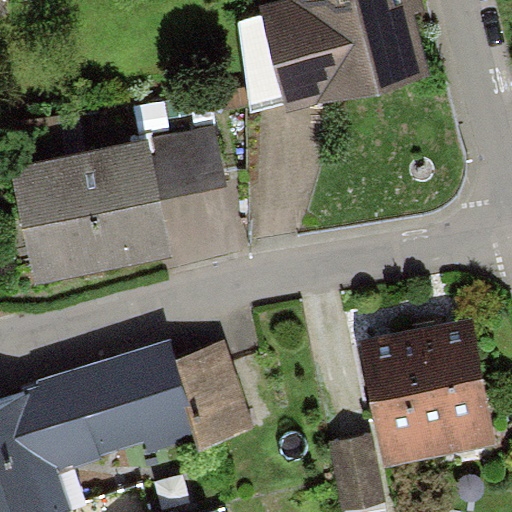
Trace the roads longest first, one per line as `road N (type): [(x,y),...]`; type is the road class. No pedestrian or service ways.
road 1 (residential): [(511,228),(239,284),(0,348)]
road 2 (residential): [(463,0),(511,190)]
